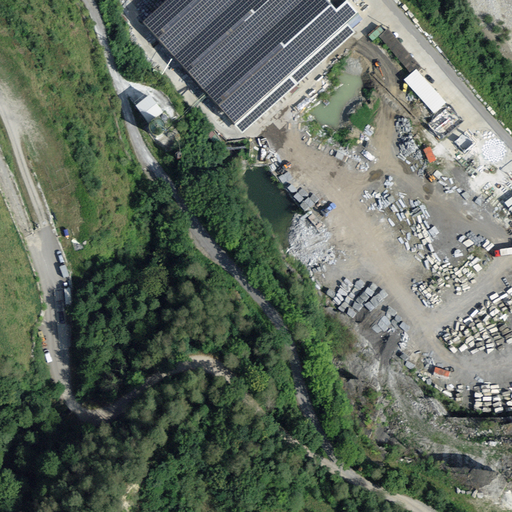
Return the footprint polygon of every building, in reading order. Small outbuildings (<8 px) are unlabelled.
[(349,0),(170,0),(144,24),(235,124),(360,12),(349,0)] [(377,36),(401,78),(416,69),(392,27),(377,36)] [(417,72),(406,83),(436,116),(448,105),(417,72)] [(148,99),(135,109),(152,129),(164,118),(148,99)] [(429,126),(442,142),(465,123),(453,107),(429,126)] [(431,164),(437,162),(433,149),(426,151),(431,164)] [(441,168),(455,163),(453,156),(439,161),(441,168)]
